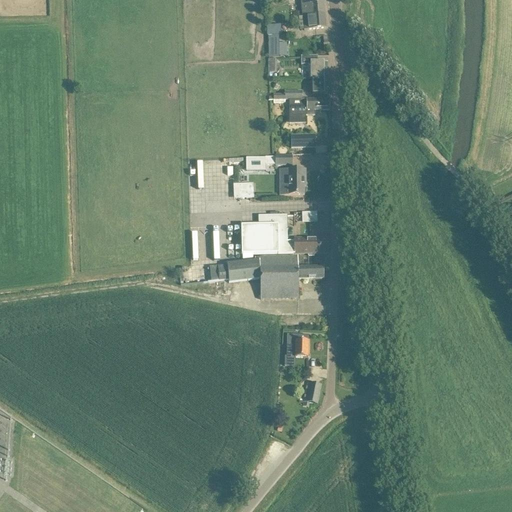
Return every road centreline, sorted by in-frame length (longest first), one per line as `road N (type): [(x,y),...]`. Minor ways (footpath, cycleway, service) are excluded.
road 1 (unclassified): [(511,244),(357,59),(342,60)]
road 2 (unclassified): [(330,412),(336,226),(364,217)]
road 3 (tertiary): [(389,397),(364,217)]
road 4 (tertiary): [(364,217),(342,60)]
road 5 (unclassified): [(245,511),(330,412)]
